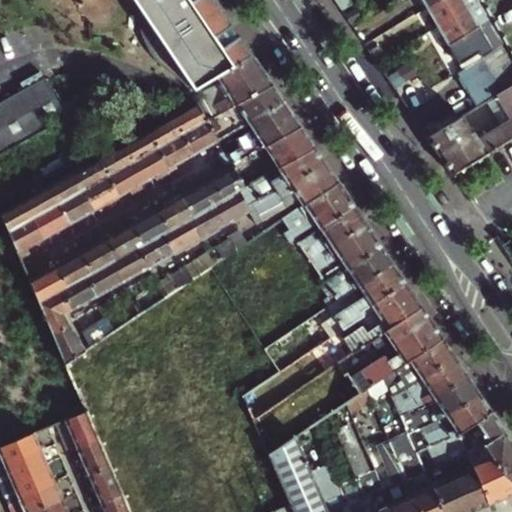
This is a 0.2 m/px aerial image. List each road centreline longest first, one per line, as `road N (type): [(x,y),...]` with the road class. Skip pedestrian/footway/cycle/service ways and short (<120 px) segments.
road 1 (secondary): [(414,209),(273,0)]
road 2 (secondary): [(414,209),(511,377)]
road 3 (secondary): [(511,323),(414,209)]
